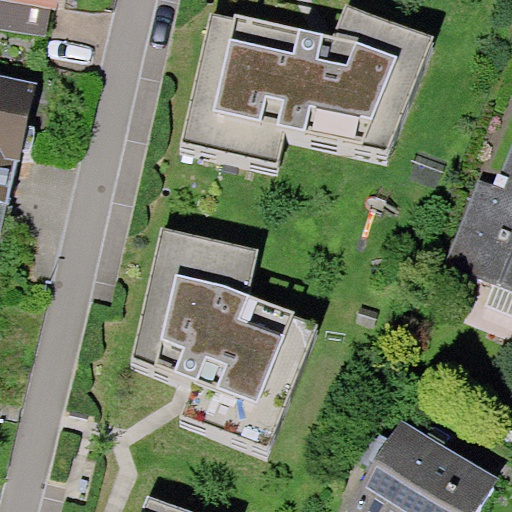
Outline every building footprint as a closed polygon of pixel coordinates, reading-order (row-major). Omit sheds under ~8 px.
[(74,0),(0,0),(0,33),(61,45),(74,0)] [(331,37),(212,14),(179,156),(280,174),(289,145),(388,164),(438,38),(348,3),(331,37)] [(53,98),(0,86),(0,246),(19,250),(53,98)] [(446,266),(511,292),(511,133),(489,191),(478,187),(446,266)] [(261,250),(161,229),(129,368),(197,388),(179,427),(268,463),(320,325),(249,293),(261,250)] [(347,511),(490,511),(494,506),(396,440),(347,511)] [(187,511),(148,497),(141,511),(187,511)]
